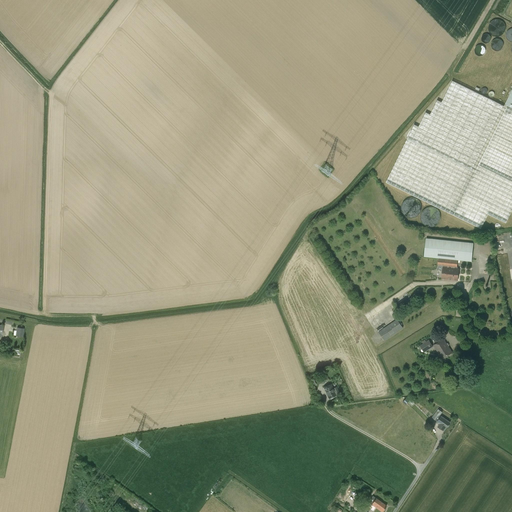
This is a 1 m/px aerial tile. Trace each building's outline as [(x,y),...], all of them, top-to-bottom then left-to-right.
[(482,35),(482,36),(481,37),(481,38),(481,39),(481,40),(482,41),(482,42),(483,42),(484,43),(485,44),(486,44),(487,44),(488,43),(489,43),(489,42),(490,42),(491,41),(491,40),(491,39),(491,38),(491,37),(490,36),(490,35),(489,35),(488,34),(487,34),(486,34),(485,34),(484,34),(483,35),(482,35)] [(497,51),(498,51),(500,51),(501,50),(501,49),(502,49),(503,48),(503,47),(503,46),(503,44),(503,43),(503,42),(502,41),(501,41),(501,40),(500,39),(499,39),(498,39),(496,39),(495,39),(494,39),(493,40),(493,41),(492,42),(492,43),(491,44),(491,45),(491,46),(491,47),(492,48),(493,49),(493,50),(494,50),(495,51),(496,51),(497,51)] [(476,55),(485,54),(484,45),(475,46),(476,55)] [(511,89),(504,106),(452,81),(442,102),(437,100),(430,115),(426,112),(419,127),(414,124),(386,182),(481,228),(488,214),(506,223),(511,210),(511,89)] [(402,216),(419,216),(419,199),(402,199),(402,216)] [(435,206),(420,212),(426,228),(441,222),(435,206)] [(424,256),(471,261),(473,243),(426,238),(424,256)] [(458,267),(457,267),(458,260),(438,258),(437,270),(443,271),(442,278),(458,280),(459,269),(458,269),(458,267)] [(384,341),(403,328),(398,319),(379,332),(384,341)] [(420,345),(424,352),(427,350),(433,346),(429,339),(426,341),(425,340),(422,341),(423,343),(420,345)] [(442,359),(452,352),(444,339),(434,345),(442,359)] [(329,399),(336,396),(331,384),(324,387),(329,399)] [(440,424),(446,428),(450,422),(440,415),(442,412),(438,409),(432,418),(440,424)] [(362,497),(358,494),(354,499),(358,502),(362,497)] [(373,496),(368,502),(382,511),(386,506),(373,496)]
